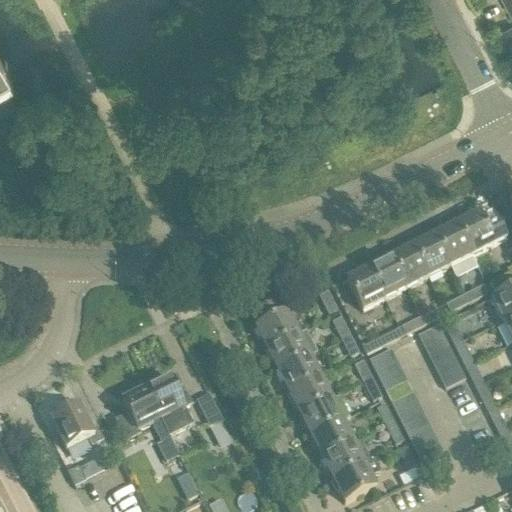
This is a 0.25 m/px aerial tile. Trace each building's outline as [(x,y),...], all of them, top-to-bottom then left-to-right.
[(511,0),(501,0),(511,19),(511,18),(511,0)] [(0,73),(10,68),(0,52),(0,73)] [(508,242),(502,230),(494,213),(482,219),(480,216),(458,227),(473,259),(508,242)] [(451,270),(473,259),(458,227),(436,238),(451,270)] [(430,281),(451,270),(436,238),(414,249),(430,281)] [(408,292),(430,281),(414,249),(392,260),(408,292)] [(386,303),(408,292),(392,260),(370,271),(386,303)] [(365,314),(386,303),(370,271),(349,282),(365,314)] [(494,295),(511,285),(511,282),(509,276),(489,286),(494,295)] [(469,307),(487,298),(483,289),(465,298),(469,307)] [(504,324),(511,319),(511,291),(493,301),(504,324)] [(329,318),(338,314),(328,295),(320,299),(329,318)] [(451,316),(469,307),(465,298),(446,308),(451,316)] [(279,304),(251,318),(257,331),(255,332),(256,333),(261,343),(267,354),(299,338),(287,315),(285,316),(279,304)] [(426,329),(444,320),(439,311),(421,320),(426,329)] [(407,339),(426,329),(421,320),(403,330),(407,339)] [(341,344),(350,339),(341,321),(332,325),(341,344)] [(454,349),(463,344),(455,328),(446,333),(454,349)] [(437,330),(418,339),(424,351),(443,341),(437,330)] [(377,343),(362,350),(367,359),(381,352),(400,342),(396,333),(377,343)] [(299,338),(267,354),(267,355),(272,365),(278,376),(310,360),(317,356),(306,334),(299,338)] [(351,362),(360,357),(350,339),(341,344),(351,362)] [(443,341),(424,351),(429,362),(449,352),(443,341)] [(465,371),(474,367),(463,344),(454,349),(465,371)] [(449,352),(429,362),(435,372),(454,363),(449,352)] [(391,354),(369,365),(375,376),(397,365),(391,354)] [(310,360),(278,376),(279,378),(283,387),(289,398),(321,381),(319,377),(310,360)] [(454,363),(435,372),(440,383),(460,374),(454,363)] [(364,387),(373,383),(363,364),(354,369),(364,387)] [(397,365),(375,376),(380,386),(402,375),(397,365)] [(477,393),(485,389),(474,367),(465,371),(477,393)] [(460,374),(440,383),(445,393),(464,384),(464,383),(460,374)] [(402,375),(380,386),(386,397),(407,386),(402,375)] [(321,381),(289,398),(289,399),(292,403),(294,409),(300,419),(332,403),(321,381)] [(169,382),(146,394),(170,440),(193,428),(185,412),(192,408),(185,395),(178,399),(169,382)] [(373,406),(382,401),(373,383),(364,387),(373,406)] [(407,386),(386,397),(391,408),(413,397),(407,386)] [(488,415),(496,411),(485,389),(477,393),(488,415)] [(129,417),(114,424),(125,445),(141,437),(140,435),(153,428),(161,445),(157,448),(166,466),(180,459),(170,440),(146,394),(123,406),(129,417)] [(413,397),(391,408),(397,418),(418,407),(413,397)] [(210,432),(221,426),(223,425),(209,398),(196,405),(210,432)] [(332,403),(300,419),(300,421),(305,430),(311,441),(343,425),(349,421),(338,400),(332,403)] [(418,407),(397,418),(402,429),(424,418),(418,407)] [(79,408),(50,422),(66,454),(88,443),(91,450),(103,444),(98,433),(93,436),(79,408)] [(386,431),(395,426),(386,408),(376,412),(386,431)] [(499,437),(508,433),(496,411),(488,415),(499,437)] [(424,418),(402,429),(407,439),(429,429),(424,418)] [(343,425),(311,441),(312,443),(316,452),(322,463),(354,447),(343,425)] [(395,449),(404,445),(395,426),(386,431),(395,449)] [(429,429),(407,439),(413,450),(434,439),(429,429)] [(511,461),(511,460),(511,441),(508,433),(499,437),(511,461)] [(434,439),(413,450),(418,461),(440,450),(434,439)] [(354,447),(322,463),(323,464),(327,474),(333,484),(371,465),(359,444),(354,447)] [(440,450),(418,461),(423,472),(445,461),(440,450)] [(408,475),(417,471),(407,451),(398,456),(408,475)] [(371,465),(333,484),(334,486),(338,495),(344,507),(376,491),(371,480),(381,475),(380,474),(377,467),(375,463),(371,465)] [(78,470),(67,476),(74,490),(85,485),(78,470)]
